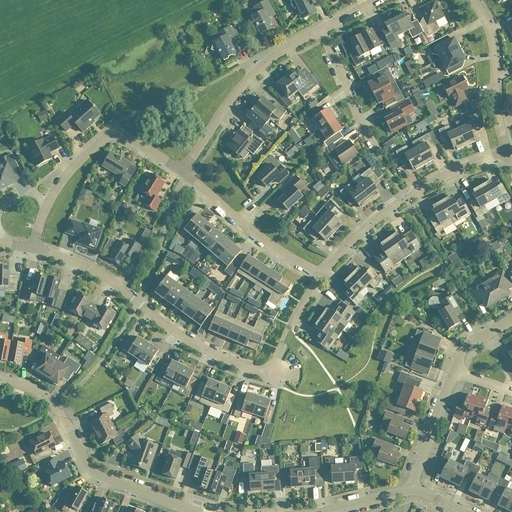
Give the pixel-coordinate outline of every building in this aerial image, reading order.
[(301,20),(315,13),(311,5),(312,3),(316,0),(315,0),(292,0),(291,1),(292,2),(291,4),(293,8),(296,9),(301,20)] [(252,20),(251,24),(255,26),(260,36),(273,29),(268,19),(274,16),(267,1),(253,8),(257,15),(251,18),(252,20)] [(418,25),(423,34),(426,39),(440,32),(435,22),(443,18),(435,2),(421,9),(420,13),(425,22),(418,25)] [(423,34),(418,25),(416,21),(410,25),(404,13),(394,19),(402,35),(408,32),(412,40),(423,34)] [(385,38),(390,49),(400,44),(396,38),(402,35),(394,19),(383,24),(389,35),(385,38)] [(219,40),(213,43),(214,45),(212,50),(218,52),(222,61),(235,55),(229,43),(235,40),(229,28),(217,35),(219,40)] [(369,53),(384,45),(380,39),(382,38),(379,31),(372,34),(371,31),(360,36),(369,53)] [(355,68),(365,63),(362,57),(369,53),(360,36),(349,42),(351,45),(345,49),(355,68)] [(441,46),(439,41),(427,47),(431,55),(438,57),(440,61),(459,51),(453,40),(441,46)] [(448,76),(462,69),(460,66),(461,64),(465,62),(459,51),(440,61),(448,76)] [(379,79),(367,85),(373,95),(389,87),(386,82),(392,79),(386,68),(376,73),(379,79)] [(304,80),(296,70),(286,78),(297,92),(304,88),(308,93),(317,86),(310,76),(304,80)] [(425,90),(435,84),(430,77),(421,82),(425,90)] [(462,93),(468,90),(461,77),(442,87),(449,99),(450,98),(455,108),(467,102),(462,93)] [(284,96),(279,100),(288,109),(292,105),(288,100),(297,92),(286,78),(277,85),(284,96)] [(389,100),(393,106),(404,101),(397,89),(395,84),(389,87),(373,95),(378,106),(389,100)] [(408,96),(414,106),(421,102),(416,92),(408,96)] [(272,107),(262,99),(254,108),(267,119),(268,119),(271,115),(279,121),(286,112),(275,103),(272,107)] [(394,116),(384,121),(391,134),(412,124),(408,116),(414,113),(408,101),(391,110),(394,116)] [(82,133),(94,123),(93,121),(99,116),(86,102),(69,117),(65,114),(56,122),(65,133),(74,125),(82,133)] [(252,130),(264,140),(271,132),(264,126),(269,120),(268,119),(267,119),(254,108),(246,117),(256,126),(252,130)] [(309,123),(312,120),(319,131),(335,121),(327,110),(322,114),(319,109),(306,118),(309,123)] [(477,142),(472,132),(483,126),(481,112),(461,121),(464,127),(458,130),(465,148),(477,142)] [(336,135),(342,131),(335,121),(319,131),(326,142),(323,144),(327,149),(333,145),(340,140),(336,135)] [(449,142),(454,153),(465,148),(458,130),(451,133),(448,127),(438,132),(440,137),(440,136),(444,144),(449,142)] [(244,150),(253,156),(263,143),(251,135),(247,139),(239,132),(237,135),(235,134),(233,134),(229,139),(230,141),(231,142),(226,148),(238,158),(244,150)] [(432,144),(436,142),(431,133),(427,135),(432,144)] [(432,144),(427,135),(413,143),(416,150),(424,167),(435,161),(429,150),(434,148),(432,144)] [(37,167),(51,160),(49,154),(58,149),(52,137),(42,142),(42,141),(28,148),(37,167)] [(309,140),(303,144),(307,150),(313,146),(309,140)] [(335,170),(342,166),(358,156),(348,141),(336,150),(333,145),(327,149),(323,152),(335,170)] [(402,165),(407,162),(413,173),(424,167),(416,150),(409,153),(406,147),(395,153),(398,158),(402,165)] [(288,162),(298,156),(295,151),(285,157),(288,162)] [(130,165),(110,153),(102,167),(122,179),(119,184),(125,188),(131,177),(125,174),(130,165)] [(21,174),(11,155),(4,159),(6,164),(0,166),(0,190),(13,184),(15,179),(14,177),(21,174)] [(288,160),(281,155),(277,160),(284,165),(288,160)] [(369,155),(364,158),(371,168),(369,170),(373,174),(372,174),(378,181),(382,178),(375,165),(369,155)] [(256,179),(265,188),(274,180),(279,184),(288,176),(280,167),(275,172),(270,166),(275,162),(270,157),(261,165),(266,170),(256,179)] [(364,183),(358,187),(370,202),(379,195),(372,185),(378,181),(372,174),(373,174),(369,170),(360,177),(364,183)] [(154,212),(161,202),(155,198),(164,184),(151,175),(140,192),(146,196),(147,199),(143,206),(154,212)] [(288,193),(278,202),(287,212),(302,198),(297,193),(304,187),(295,177),(283,188),(288,193)] [(500,206),(510,200),(507,195),(503,188),(497,191),(491,181),(481,187),(490,203),(497,199),(500,206)] [(353,200),(360,210),(370,202),(358,187),(353,192),(348,186),(339,193),(342,197),(343,197),(348,204),(353,200)] [(481,187),(470,193),(474,200),(469,204),(475,214),(474,214),(477,219),(487,213),(484,207),(490,203),(481,187)] [(321,203),(329,196),(324,191),(316,198),(321,203)] [(451,197),(449,198),(440,203),(453,225),(470,216),(463,204),(457,207),(451,197)] [(334,234),(342,225),(333,217),(337,213),(331,207),(327,203),(315,217),(320,222),(334,234)] [(434,230),(437,235),(453,225),(440,203),(430,209),(436,219),(430,222),(434,230)] [(424,213),(419,215),(424,224),(428,222),(424,213)] [(192,238),(205,223),(196,215),(183,231),(192,238)] [(276,221),(282,226),(286,221),(280,216),(276,221)] [(301,228),(304,219),(296,216),(293,224),(301,228)] [(488,226),(485,221),(478,225),(481,230),(488,226)] [(76,243),(94,250),(100,232),(83,225),(82,226),(70,222),(66,234),(78,238),(76,243)] [(326,243),(327,241),(334,234),(320,222),(315,227),(310,222),(302,231),(306,234),(307,234),(313,240),(317,235),(326,243)] [(201,246),(214,230),(205,223),(192,238),(201,246)] [(289,227),(284,232),(289,238),(294,233),(289,227)] [(214,230),(201,246),(210,253),(223,238),(214,230)] [(388,240),(403,261),(423,246),(413,232),(402,239),(399,234),(397,235),(396,234),(388,240)] [(223,238),(210,253),(215,258),(213,260),(213,263),(215,264),(218,260),(231,245),(223,238)] [(403,261),(388,240),(380,245),(381,247),(379,248),(382,253),(374,259),(385,274),(403,261)] [(118,242),(107,259),(120,267),(128,254),(134,258),(140,247),(129,241),(126,247),(118,242)] [(234,260),(240,253),(231,245),(218,260),(227,268),(223,272),(230,278),(239,264),(234,260)] [(173,252),(179,255),(181,249),(175,247),(173,252)] [(187,253),(183,258),(188,262),(192,257),(187,253)] [(177,258),(172,255),(169,260),(175,263),(177,258)] [(193,266),(196,261),(192,257),(188,262),(193,266)] [(245,279),(256,262),(247,257),(236,274),(245,279)] [(447,261),(452,269),(459,265),(454,257),(447,261)] [(254,285),(265,268),(256,262),(245,279),(254,285)] [(0,291),(16,292),(18,277),(8,276),(9,268),(0,267),(0,291)] [(206,276),(209,271),(204,267),(201,272),(206,276)] [(359,267),(358,269),(351,276),(364,289),(368,285),(373,290),(382,281),(378,277),(378,278),(372,271),(368,276),(359,267)] [(263,291),(273,273),(265,268),(254,285),(263,291)] [(193,270),(189,274),(194,278),(198,273),(193,270)] [(487,283),(497,302),(509,295),(507,292),(511,288),(511,287),(502,271),(495,275),(497,277),(487,283)] [(179,279),(170,273),(166,278),(154,294),(164,301),(175,284),(179,279)] [(199,282),(203,277),(198,273),(194,278),(199,282)] [(271,296),(281,279),(273,273),(263,291),(271,296)] [(34,303),(34,302),(41,304),(48,278),(36,275),(33,285),(25,282),(21,299),(34,303)] [(342,285),(350,293),(346,297),(352,303),(352,304),(356,307),(363,300),(358,295),(364,289),(351,276),(342,285)] [(57,291),(60,282),(48,278),(41,304),(47,305),(47,306),(60,310),(65,293),(57,291)] [(281,279),(271,296),(267,302),(276,308),(291,285),(281,279)] [(429,285),(432,293),(443,289),(441,281),(429,285)] [(497,302),(487,283),(477,289),(476,287),(469,291),(476,303),(481,300),(486,309),(489,309),(492,307),(493,305),(497,302)] [(173,307),(185,291),(175,284),(164,301),(173,307)] [(211,284),(207,288),(212,292),(216,288),(211,284)] [(217,296),(221,291),(216,288),(212,292),(217,296)] [(182,314),(194,298),(185,291),(173,307),(182,314)] [(91,301),(78,294),(68,311),(81,318),(81,317),(87,320),(94,307),(89,304),(91,301)] [(328,296),(325,301),(332,305),(335,301),(328,296)] [(428,304),(428,306),(429,308),(431,310),(434,310),(436,310),(437,311),(448,330),(459,324),(456,318),(452,312),(458,309),(454,301),(451,297),(440,303),(439,301),(437,300),(435,299),(433,299),(431,300),(429,301),(428,304)] [(194,298),(182,314),(191,321),(203,305),(194,298)] [(249,300),(247,305),(252,308),(255,303),(249,300)] [(258,311),(261,306),(255,303),(252,308),(258,311)] [(327,308),(326,310),(320,318),(341,333),(355,314),(343,304),(337,311),(336,310),(334,313),(327,308)] [(203,305),(191,321),(201,328),(203,324),(207,318),(212,311),(203,305)] [(92,324),(104,331),(114,314),(102,307),(100,310),(94,307),(87,320),(92,324)] [(217,335),(225,317),(216,313),(208,331),(217,335)] [(360,315),(357,322),(366,326),(369,318),(360,315)] [(225,317),(217,335),(227,340),(235,321),(225,317)] [(313,328),(320,333),(318,336),(319,337),(314,345),(327,353),(341,333),(320,318),(313,328)] [(236,344),(244,325),(235,321),(227,340),(236,344)] [(256,323),(253,329),(246,348),(255,352),(266,327),(256,323)] [(246,348),(253,329),(244,325),(236,344),(246,348)] [(47,342),(52,330),(44,326),(40,339),(47,342)] [(417,351),(434,358),(440,340),(417,331),(414,339),(414,341),(420,343),(417,351)] [(0,361),(7,363),(11,344),(4,342),(5,337),(0,336),(0,361)] [(119,355),(125,358),(127,354),(137,361),(149,344),(138,338),(135,343),(129,340),(119,355)] [(31,342),(19,340),(19,345),(11,344),(7,363),(20,366),(22,353),(29,355),(31,342)] [(137,361),(148,367),(145,372),(150,375),(158,364),(152,360),(158,351),(149,344),(137,361)] [(41,361),(34,373),(39,376),(40,375),(46,379),(57,362),(59,358),(43,347),(36,358),(41,361)] [(377,360),(377,361),(378,361),(388,365),(389,364),(390,361),(386,360),(388,354),(381,351),(379,355),(377,360)] [(434,358),(417,351),(414,360),(409,358),(407,359),(404,367),(427,376),(434,358)] [(67,358),(62,366),(57,362),(46,379),(52,382),(51,384),(56,387),(63,376),(69,379),(73,373),(75,375),(80,367),(67,358)] [(154,382),(160,385),(163,379),(174,384),(183,366),(172,361),(167,371),(161,368),(154,382)] [(178,394),(187,399),(194,385),(189,382),(194,372),(183,366),(174,384),(181,388),(178,394)] [(400,396),(418,403),(422,392),(410,387),(413,378),(400,373),(397,383),(399,384),(398,388),(403,390),(400,396)] [(199,403),(210,408),(220,384),(208,380),(204,390),(198,388),(193,400),(199,403)] [(217,410),(227,414),(232,402),(227,399),(231,389),(220,384),(210,408),(217,411),(217,410)] [(233,417),(239,419),(241,412),(253,416),(259,396),(247,394),(243,404),(238,402),(233,417)] [(470,418),(476,400),(477,398),(467,395),(463,407),(457,405),(452,417),(463,421),(465,416),(470,418)] [(263,424),(268,426),(273,414),(267,412),(270,401),(259,396),(253,416),(264,420),(263,424)] [(418,403),(400,396),(396,406),(391,404),(388,411),(399,415),(402,409),(414,413),(418,403)] [(476,400),(470,418),(476,420),(474,425),(484,428),(488,416),(483,414),(487,400),(477,397),(477,398),(476,400)] [(94,435),(112,426),(108,418),(113,416),(111,412),(114,411),(110,404),(99,410),(102,417),(88,424),(94,435)] [(511,410),(501,407),(497,419),(491,417),(487,429),(503,434),(504,430),(511,410)] [(405,440),(409,428),(396,423),(398,418),(385,413),(381,424),(389,427),(386,433),(405,440)] [(229,417),(224,415),(220,424),(225,426),(229,417)] [(200,435),(202,428),(189,424),(187,431),(200,435)] [(112,426),(94,435),(100,446),(112,440),(115,446),(126,441),(121,431),(115,433),(112,426)] [(463,439),(464,431),(456,430),(455,438),(463,439)] [(187,448),(194,451),(199,436),(192,434),(187,448)] [(55,447),(58,445),(55,439),(52,441),(49,435),(45,436),(45,435),(29,443),(35,454),(29,457),(33,466),(49,457),(46,451),(55,447)] [(235,435),(233,446),(242,448),(243,437),(235,435)] [(147,470),(156,446),(140,440),(136,436),(126,444),(134,454),(131,464),(147,470)] [(462,447),(466,449),(470,441),(465,439),(462,447)] [(394,467),(399,455),(386,450),(388,445),(375,440),(371,451),(379,454),(376,460),(394,467)] [(232,445),(227,443),(224,451),(229,453),(232,445)] [(326,444),(313,443),(313,452),(326,452),(326,444)] [(125,457),(130,456),(126,446),(121,448),(125,457)] [(167,456),(161,472),(161,475),(175,480),(178,472),(179,467),(185,470),(190,455),(184,453),(183,456),(169,451),(167,456)] [(448,461),(449,460),(452,455),(446,452),(443,459),(448,461),(439,478),(449,483),(457,466),(448,461)] [(188,468),(200,472),(195,487),(207,492),(214,473),(206,471),(209,462),(192,456),(188,468)] [(343,483),(342,467),(335,467),(334,458),(324,459),(325,473),(331,472),(332,484),(343,483)] [(342,467),(343,483),(355,482),(355,471),(361,470),(361,458),(349,459),(350,466),(342,467)] [(51,486),(70,477),(63,463),(58,465),(55,459),(42,465),(46,472),(44,472),(51,486)] [(301,471),(303,488),(315,487),(314,475),(320,474),(318,459),(308,459),(309,470),(301,471)] [(14,475),(26,469),(22,460),(9,466),(14,475)] [(469,479),(475,466),(466,462),(463,468),(457,466),(449,483),(459,488),(464,477),(469,479)] [(262,492),(261,475),(253,476),(253,464),(242,465),(243,481),(249,481),(250,493),(262,492)] [(303,488),(301,471),(294,471),(294,464),(283,465),(284,477),(290,477),(291,488),(303,488)] [(475,466),(469,479),(473,482),(468,492),(478,497),(486,480),(477,475),(480,469),(475,466)] [(214,473),(207,492),(219,496),(225,481),(231,483),(236,471),(224,467),(221,476),(214,473)] [(260,468),(261,475),(262,492),(274,491),(273,479),(279,479),(278,467),(260,468)] [(497,493),(500,488),(504,481),(497,477),(490,482),(486,480),(478,497),(487,502),(493,491),(497,493)] [(504,481),(500,488),(505,490),(497,507),(506,511),(511,499),(511,492),(510,491),(511,487),(508,485),(509,483),(508,483),(510,479),(505,477),(504,481)] [(67,511),(70,507),(77,511),(87,494),(75,488),(70,498),(64,495),(57,509),(63,511),(67,511)] [(96,498),(90,511),(111,511),(114,505),(96,498)]
